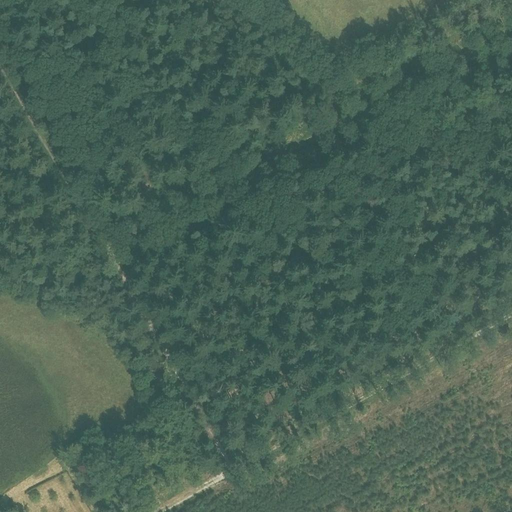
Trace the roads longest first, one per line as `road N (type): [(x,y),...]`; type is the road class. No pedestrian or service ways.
road 1 (track): [(0,60),(239,464),(511,315)]
road 2 (track): [(107,241),(511,24)]
